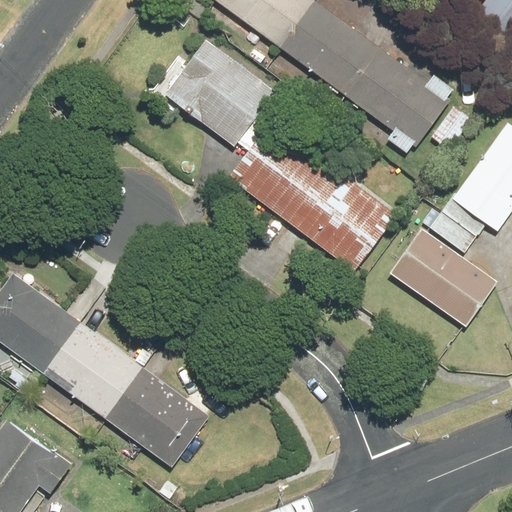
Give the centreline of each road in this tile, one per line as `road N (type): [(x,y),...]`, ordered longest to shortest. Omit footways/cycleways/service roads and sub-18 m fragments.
road 1 (residential): [(104,218),(306,347),(342,389),(388,499)]
road 2 (residential): [(388,499),(511,449)]
